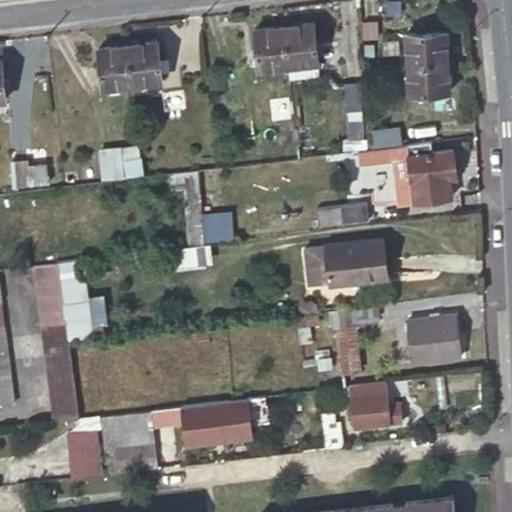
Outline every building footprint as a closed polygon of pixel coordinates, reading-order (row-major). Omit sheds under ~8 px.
[(290,64),(320,61),(314,20),(286,24),(290,64)] [(258,67),(290,64),(286,24),(253,28),(258,67)] [(370,28),(372,62),(389,62),(387,26),(370,28)] [(447,27),(406,30),(407,61),(449,59),(447,27)] [(133,83),(163,80),(158,39),(129,43),(133,83)] [(103,87),(133,83),(129,43),(98,47),(103,87)] [(407,61),(408,90),(450,88),(449,59),(407,61)] [(346,81),(353,149),(370,147),(364,79),(346,81)] [(291,97),(273,99),(275,120),(294,118),(291,97)] [(433,149),(432,139),(372,146),(373,161),(410,156),(412,172),(397,173),(398,191),(413,189),(414,198),(453,194),(450,175),(458,174),(455,146),(433,149)] [(91,148),(94,175),(130,170),(127,144),(91,148)] [(25,157),(8,159),(12,185),(28,183),(25,157)] [(184,188),(192,242),(220,238),(213,184),(184,188)] [(369,197),(293,206),(295,225),(371,216),(369,197)] [(384,277),(379,239),(321,245),(321,246),(300,249),(304,284),(325,281),(325,284),(384,277)] [(36,263),(54,418),(80,415),(70,335),(61,260),(36,263)] [(0,270),(0,402),(15,401),(0,270)] [(458,310),(408,316),(414,359),(463,353),(458,310)] [(360,314),(339,314),(338,371),(360,371),(360,314)] [(389,377),(352,382),(353,391),(390,387),(389,377)] [(352,382),(320,385),(322,400),(354,396),(353,391),(352,382)] [(320,385),(298,388),(305,447),(328,445),(328,443),(323,403),(322,400),(320,385)] [(392,400),(390,387),(353,391),(354,396),(357,423),(406,417),(404,399),(392,400)] [(179,403),(153,406),(155,420),(187,415),(189,429),(206,427),(207,435),(226,432),(225,424),(268,419),(265,397),(180,409),(179,403)] [(326,403),(323,403),(328,443),(345,441),(342,418),(333,420),(331,408),(327,408),(326,403)] [(153,406),(102,412),(103,418),(106,437),(110,472),(159,465),(155,420),(153,406)] [(6,433),(0,433),(0,460),(10,460),(6,433)] [(71,438),(76,476),(105,472),(100,434),(71,438)] [(454,511),(453,495),(310,511),(454,511)]
